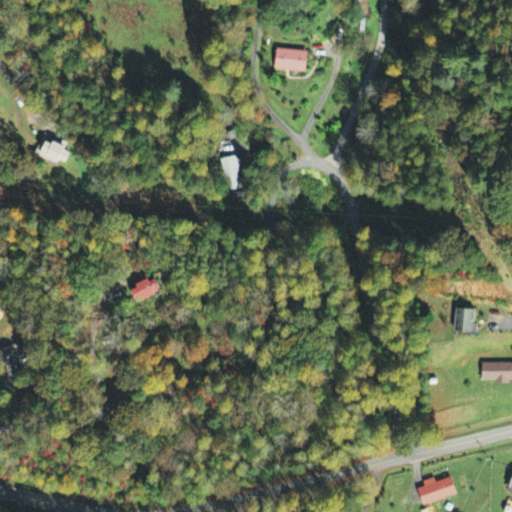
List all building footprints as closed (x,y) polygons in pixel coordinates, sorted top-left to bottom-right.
[(309,73),(309,52),(277,51),(277,73),(309,73)] [(45,154),(43,158),(68,168),(75,153),(51,143),(49,150),(41,147),(39,152),(45,154)] [(224,192),(242,190),(238,158),(220,160),(224,192)] [(132,292),(139,306),(163,294),(157,280),(132,292)] [(456,307),(475,308),(474,322),(478,322),(477,331),(455,330),(456,307)] [(1,349),(9,377),(27,372),(19,344),(1,349)] [(484,385),(511,384),(511,364),(483,365),(484,385)] [(417,483),(451,471),(460,494),(424,506),(417,483)]
